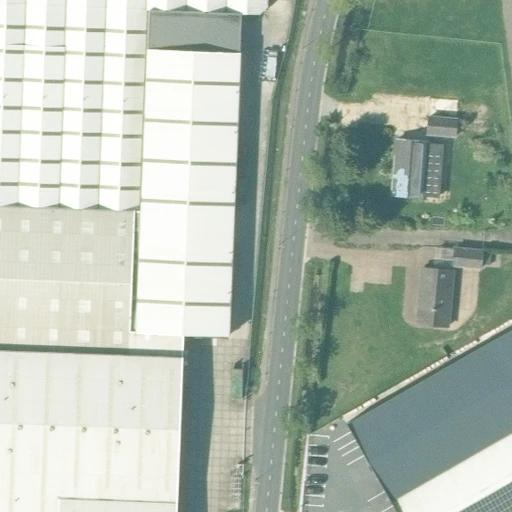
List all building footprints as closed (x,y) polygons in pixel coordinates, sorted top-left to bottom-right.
[(0,0),(0,511),(176,511),(183,334),(229,336),(241,14),(259,15),(268,8),(268,0),(0,0)] [(426,120),(427,138),(457,136),(455,118),(426,120)] [(438,139),(395,136),(392,195),(435,198),(438,139)] [(452,269),(421,266),(417,324),(448,326),(452,269)] [(348,427),(325,440),(353,488),(376,475),(397,511),(511,511),(511,329),(347,424),(348,427)]
